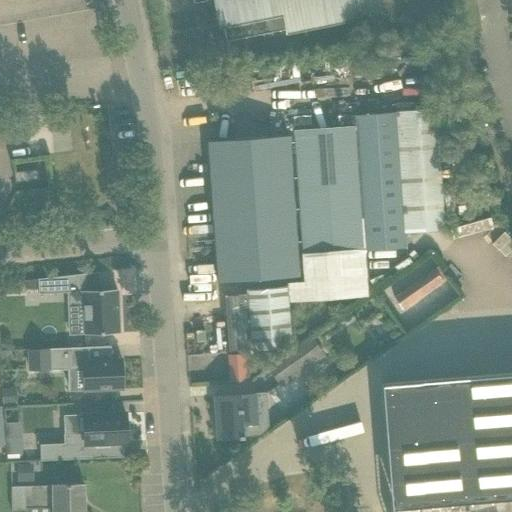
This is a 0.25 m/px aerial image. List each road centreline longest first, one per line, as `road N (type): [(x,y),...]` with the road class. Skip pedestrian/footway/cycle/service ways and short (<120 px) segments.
road 1 (residential): [(176,511),(160,239)]
road 2 (residential): [(160,239),(155,118),(129,0)]
road 3 (residential): [(0,256),(160,239)]
